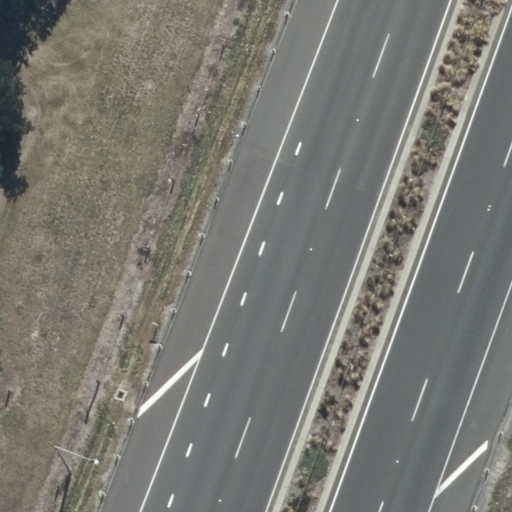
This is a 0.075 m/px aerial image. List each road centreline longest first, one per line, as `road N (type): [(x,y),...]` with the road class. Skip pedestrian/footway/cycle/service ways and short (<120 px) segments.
road 1 (trunk): [(216,511),(401,0)]
road 2 (trunk): [(511,167),(387,511)]
